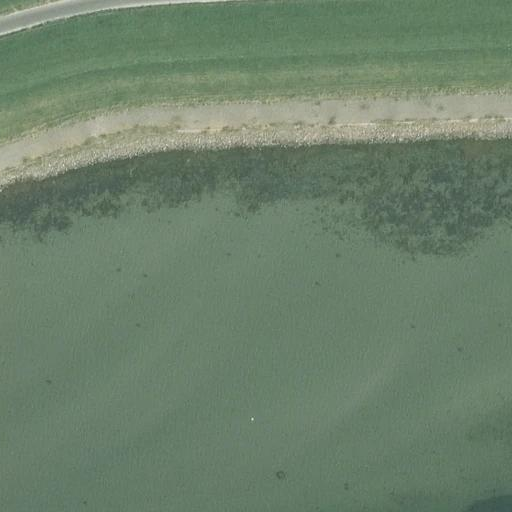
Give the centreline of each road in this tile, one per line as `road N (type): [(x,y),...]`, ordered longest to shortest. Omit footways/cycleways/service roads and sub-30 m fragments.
road 1 (track): [(0,93),(124,64),(511,44)]
road 2 (unclassified): [(0,25),(73,2),(130,0)]
